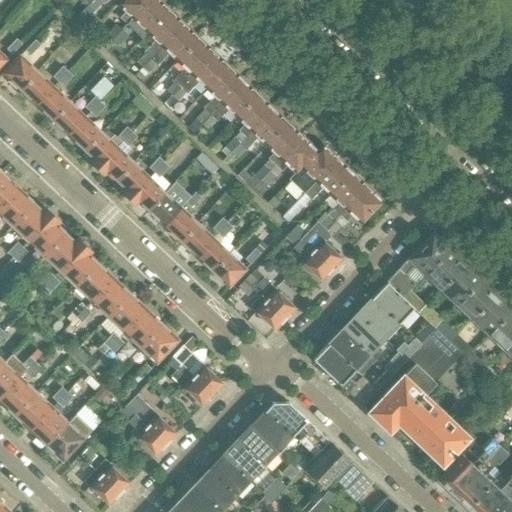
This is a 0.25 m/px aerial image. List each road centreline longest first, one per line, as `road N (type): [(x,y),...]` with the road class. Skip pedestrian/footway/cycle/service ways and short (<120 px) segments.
road 1 (residential): [(270,367),(0,121)]
road 2 (residential): [(225,0),(429,193)]
road 3 (tertiary): [(511,180),(323,0)]
road 4 (residential): [(270,367),(429,193)]
road 5 (residential): [(433,511),(302,386),(270,367)]
road 6 (residential): [(131,511),(270,367)]
